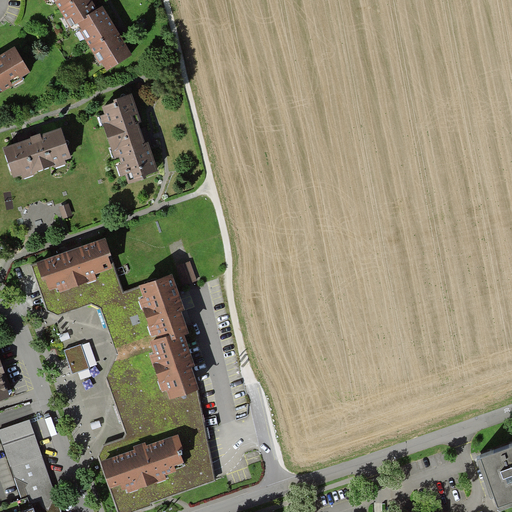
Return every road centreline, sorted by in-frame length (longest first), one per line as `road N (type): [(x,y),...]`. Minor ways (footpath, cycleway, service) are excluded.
road 1 (track): [(250,383),(225,233),(165,0)]
road 2 (residential): [(213,511),(511,410)]
road 3 (residential): [(86,511),(18,325),(0,302)]
